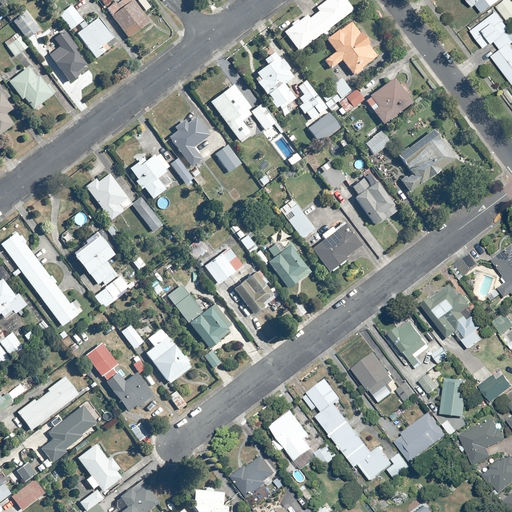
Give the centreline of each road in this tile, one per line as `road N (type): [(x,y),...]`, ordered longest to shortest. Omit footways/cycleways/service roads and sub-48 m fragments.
road 1 (residential): [(163,438),(511,190)]
road 2 (residential): [(0,197),(209,39)]
road 3 (residential): [(395,0),(511,158)]
